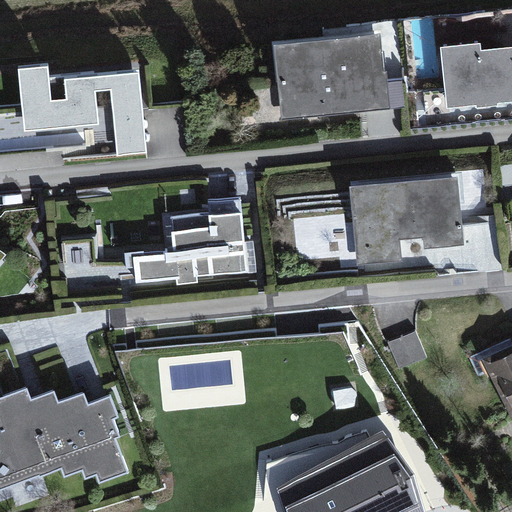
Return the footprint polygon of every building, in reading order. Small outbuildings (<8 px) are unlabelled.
[(379,34),(274,45),(282,121),(390,110),(386,71),(383,71),(379,34)] [(481,42),(441,46),(448,108),(511,101),(511,45),(482,49),(481,42)] [(49,65),(19,67),(25,131),(99,124),(96,91),(110,89),(117,157),(149,154),(141,69),(50,78),(49,65)] [(458,176),(350,186),(357,265),(401,261),(399,239),(424,237),(425,249),(464,246),(458,176)] [(209,212),(170,215),(174,251),(145,254),(145,250),(125,251),(127,268),(135,267),(136,283),(176,279),(177,285),(198,283),(198,277),(249,272),(242,197),(207,201),(209,212)] [(416,331),(388,343),(399,369),(427,358),(416,331)] [(511,338),(470,357),(479,376),(490,371),(511,418),(511,338)] [(0,387),(0,491),(39,477),(39,479),(61,471),(64,479),(82,472),(85,480),(96,475),(99,483),(128,472),(115,438),(119,436),(112,419),(118,416),(110,395),(89,403),(84,392),(59,401),(54,389),(31,398),(27,387),(3,396),(0,387)] [(381,434),(297,476),(311,504),(295,511),(400,511),(415,503),(405,483),(411,481),(400,460),(395,463),(381,434)] [(147,511),(142,495),(117,502),(120,511),(147,511)]
